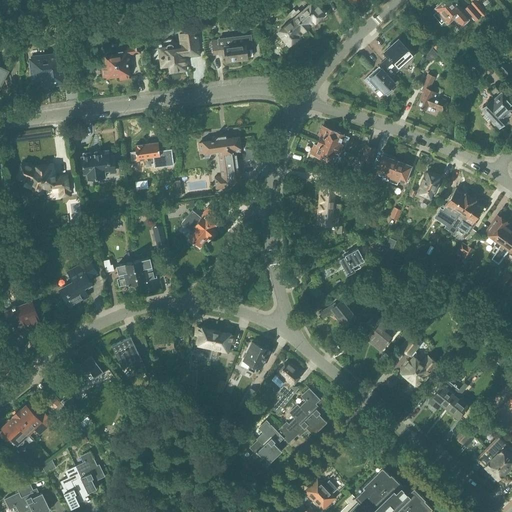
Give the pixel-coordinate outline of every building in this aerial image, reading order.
[(460,26),(463,24),(464,24),(468,22),(467,20),(470,17),(463,9),(462,10),(453,0),(442,0),(443,1),(441,3),(438,3),(436,5),(436,7),(433,9),(435,12),(432,15),(441,24),(445,21),(448,24),(454,19),(460,26)] [(477,12),(480,17),(481,18),(487,12),(475,0),(466,0),(470,4),(477,12)] [(291,11),(307,29),(315,22),(316,23),(325,15),(312,1),(300,12),(298,9),(295,11),(293,9),(291,11)] [(477,12),(470,4),(464,9),(475,21),(480,17),(477,12)] [(307,29),(291,11),(287,15),(291,20),(278,33),(289,46),(298,38),(298,37),(307,29)] [(199,55),(197,41),(195,23),(179,25),(182,48),(174,49),(173,47),(173,46),(173,45),(172,45),(171,44),(170,44),(169,44),(168,44),(168,45),(167,45),(167,46),(166,47),(166,48),(167,50),(160,51),(162,64),(165,66),(169,66),(170,72),(183,70),(185,67),(185,64),(186,64),(187,63),(187,62),(187,61),(187,60),(186,59),(185,59),(185,58),(184,58),(184,57),(199,55)] [(214,55),(226,53),(226,61),(247,59),(247,58),(253,57),(252,50),(246,51),(245,45),(252,44),(251,36),(218,39),(219,41),(212,42),(214,55)] [(131,39),(133,51),(140,50),(139,38),(131,39)] [(389,58),(384,63),(392,72),(393,74),(414,56),(399,40),(384,53),(389,58)] [(104,77),(119,75),(119,79),(129,78),(128,64),(129,64),(131,64),(131,57),(131,50),(127,51),(127,49),(124,49),(125,51),(118,52),(118,54),(106,56),(107,65),(103,65),(104,77)] [(483,67),(489,62),(480,53),(470,62),(475,68),(480,64),(483,67)] [(64,83),(60,56),(41,58),(41,55),(31,56),(32,59),(30,60),(33,80),(45,79),(46,86),(64,83)] [(384,63),(364,80),(375,92),(380,89),(384,93),(395,84),(392,80),(396,76),(393,74),(392,72),(384,63)] [(510,81),(511,78),(511,71),(505,63),(499,68),(510,81)] [(416,107),(425,111),(428,105),(443,111),(447,103),(432,96),(434,92),(429,89),(434,77),(427,74),(420,90),(423,92),(416,107)] [(489,101),(482,108),(493,119),(489,123),(494,128),(498,124),(499,126),(508,118),(506,117),(511,111),(511,101),(511,102),(511,103),(506,98),(506,97),(501,92),(495,86),(489,92),(492,96),(488,100),(489,101)] [(318,143),(325,146),(326,144),(339,150),(342,145),(345,146),(349,138),(342,135),(341,133),(338,131),(336,132),(327,128),(322,126),(318,135),(321,136),(318,143)] [(227,135),(213,137),(213,140),(211,140),(211,141),(200,143),(201,153),(200,153),(201,157),(209,156),(209,152),(214,151),(215,152),(216,153),(219,153),(222,176),(215,177),(217,189),(243,185),(240,166),(238,166),(236,151),(241,150),(239,137),(227,139),(227,135)] [(136,152),(131,153),(132,160),(137,160),(147,159),(147,157),(153,156),(155,167),(173,165),(171,150),(159,151),(158,143),(135,146),(136,152)] [(325,146),(318,143),(317,145),(314,144),(310,153),(315,155),(325,159),(326,161),(328,162),(330,161),(332,162),(335,154),(337,155),(339,150),(326,144),(325,146)] [(363,160),(367,162),(371,163),(375,150),(375,149),(367,147),(363,160)] [(84,157),(81,157),(84,175),(87,174),(87,180),(105,178),(104,172),(115,170),(113,156),(109,157),(108,151),(100,152),(101,154),(90,156),(90,153),(84,154),(84,157)] [(385,192),(389,182),(397,161),(383,155),(375,176),(371,174),(367,185),(385,192)] [(397,161),(389,182),(397,184),(398,181),(405,183),(411,166),(397,161)] [(53,164),(45,165),(43,165),(38,165),(37,166),(35,167),(23,162),(17,179),(34,187),(33,189),(34,191),(39,193),(42,192),(44,188),(58,186),(59,197),(71,195),(70,192),(68,175),(57,176),(55,167),(54,167),(53,164)] [(353,176),(366,180),(367,180),(369,173),(368,173),(371,163),(367,162),(365,167),(364,167),(363,170),(355,168),(353,176)] [(431,200),(440,178),(427,173),(419,192),(421,193),(420,195),(431,200)] [(319,202),(333,204),(334,194),(341,194),(341,190),(355,191),(356,187),(358,187),(359,181),(345,180),(345,186),(342,186),(342,185),(321,184),(319,202)] [(450,231),(452,227),(451,226),(452,224),(470,196),(462,191),(461,192),(455,188),(444,207),(451,212),(448,216),(450,218),(444,227),(450,231)] [(452,224),(451,226),(452,227),(456,229),(458,227),(467,233),(468,230),(470,232),(474,225),(472,224),(483,206),(477,202),(478,202),(470,196),(452,224)] [(341,204),(333,204),(319,202),(317,224),(338,225),(339,211),(340,211),(341,204)] [(194,212),(184,224),(194,232),(189,238),(200,247),(204,241),(202,239),(206,234),(210,238),(216,231),(213,228),(217,224),(218,225),(223,219),(209,207),(204,213),(204,214),(201,218),(194,212)] [(401,210),(394,207),(390,217),(397,220),(401,210)] [(492,252),(495,254),(500,246),(511,230),(511,229),(506,226),(508,223),(507,221),(507,220),(501,216),(500,217),(498,215),(485,233),(490,236),(490,238),(493,239),(494,240),(494,241),(493,242),(494,245),(494,246),(495,247),(492,252)] [(511,230),(500,246),(495,254),(497,256),(504,248),(511,253),(511,230)] [(159,248),(167,246),(164,234),(156,236),(159,248)] [(387,250),(391,252),(396,241),(389,238),(385,248),(387,250)] [(387,250),(385,248),(378,241),(374,246),(383,255),(387,250)] [(462,242),(456,252),(462,256),(468,246),(462,242)] [(474,249),(468,246),(462,256),(468,259),(474,249)] [(359,263),(364,260),(358,248),(344,255),(345,257),(340,259),(348,275),(355,271),(355,270),(361,267),(359,263)] [(419,256),(409,250),(402,262),(411,270),(419,256)] [(133,261),(138,281),(157,277),(155,269),(153,270),(150,257),(133,261)] [(109,260),(104,261),(106,272),(114,271),(113,265),(111,265),(109,260)] [(97,274),(96,271),(91,261),(69,272),(73,281),(58,289),(68,307),(89,296),(84,288),(92,284),(89,278),(97,274)] [(119,286),(138,281),(133,261),(117,265),(119,277),(117,278),(119,286)] [(511,276),(507,273),(501,282),(507,286),(509,284),(511,279),(511,276)] [(323,318),(334,312),(345,325),(355,317),(346,306),(349,303),(345,298),(335,306),(334,304),(319,312),(323,318)] [(4,310),(10,326),(15,324),(18,330),(28,326),(29,328),(41,323),(32,300),(4,310)] [(391,337),(384,331),(388,325),(376,315),(365,324),(372,329),(368,335),(364,332),(353,341),(358,347),(368,339),(381,350),(391,337)] [(168,327),(168,334),(154,336),(155,350),(174,347),(174,345),(180,344),(178,326),(168,327)] [(197,344),(195,352),(204,354),(203,359),(210,360),(210,358),(216,331),(206,329),(205,328),(202,327),(200,328),(198,327),(196,336),(199,336),(197,344)] [(216,331),(210,358),(217,359),(219,349),(228,351),(230,343),(232,344),(234,335),(232,335),(231,333),(228,333),(226,333),(216,331)] [(137,336),(141,345),(145,342),(143,333),(137,336)] [(111,345),(121,367),(133,362),(138,375),(147,371),(131,336),(111,345)] [(414,350),(408,346),(414,339),(408,336),(405,340),(400,347),(411,355),(414,350)] [(243,360),(241,366),(248,369),(254,372),(257,366),(261,368),(269,351),(252,342),(243,360)] [(74,386),(78,391),(103,373),(91,356),(65,375),(70,381),(66,385),(70,389),(74,386)] [(435,362),(428,356),(421,364),(413,358),(401,372),(409,379),(409,381),(412,383),(414,383),(417,385),(429,370),(428,370),(435,362)] [(294,367),(287,362),(276,375),(285,383),(278,392),(282,395),(271,410),(277,415),(297,390),(291,385),(300,375),(292,369),(294,367)] [(220,380),(216,390),(223,392),(226,382),(220,380)] [(460,387),(464,382),(460,380),(451,392),(442,384),(432,397),(433,397),(428,402),(436,408),(439,403),(445,407),(461,387),(460,387)] [(461,387),(445,407),(458,418),(463,413),(464,414),(468,408),(457,398),(468,385),(464,382),(460,387),(461,387)] [(250,388),(242,402),(250,406),(258,392),(250,388)] [(300,406),(320,428),(327,422),(323,418),(327,415),(325,413),(330,407),(321,397),(320,399),(309,388),(300,396),(305,401),(300,406)] [(14,416),(15,417),(21,423),(19,424),(28,434),(34,428),(40,434),(52,422),(43,412),(39,416),(28,404),(21,412),(20,411),(14,416)] [(320,428),(300,406),(297,404),(290,411),(296,417),(289,424),(286,421),(282,426),(294,439),(298,434),(300,436),(308,429),(313,435),(320,428)] [(72,416),(67,420),(80,436),(85,432),(72,416)] [(15,417),(3,428),(4,430),(0,433),(6,440),(7,439),(12,444),(15,441),(17,444),(18,444),(18,445),(19,445),(20,445),(21,445),(22,445),(23,444),(23,443),(24,443),(24,442),(24,441),(24,440),(23,439),(23,438),(28,434),(19,424),(21,423),(15,417)] [(87,417),(80,423),(86,431),(94,424),(87,417)] [(294,439),(282,426),(277,431),(266,420),(259,426),(264,431),(256,438),(257,440),(275,458),(282,451),(276,445),(283,438),(288,443),(294,439)] [(454,437),(463,445),(472,435),(463,427),(454,437)] [(363,428),(358,432),(363,437),(368,432),(363,428)] [(489,445),(486,449),(508,470),(511,465),(511,454),(508,451),(511,448),(501,439),(493,447),(490,445),(489,445)] [(255,475),(260,471),(266,477),(273,470),(267,465),(275,458),(257,440),(251,446),(255,450),(247,458),(248,458),(243,463),(255,475)] [(484,455),(478,461),(488,471),(486,473),(491,479),(494,476),(498,480),(508,470),(486,449),(482,453),(484,455)] [(75,466),(87,492),(88,493),(97,489),(94,484),(99,482),(98,480),(105,476),(99,464),(97,465),(90,451),(82,455),(85,462),(75,466)] [(26,462),(27,462),(28,463),(28,464),(29,464),(30,465),(31,465),(32,466),(33,466),(34,466),(35,466),(36,466),(38,466),(39,466),(31,457),(26,462)] [(56,468),(52,459),(43,467),(45,473),(56,468)] [(87,492),(75,466),(67,470),(70,477),(60,481),(64,489),(62,490),(71,509),(79,505),(76,498),(87,492)] [(427,511),(432,507),(424,499),(425,498),(414,486),(407,492),(402,487),(403,486),(391,474),(390,474),(382,467),(362,486),(364,488),(354,498),(362,506),(356,511),(354,509),(351,511),(427,511)] [(325,485),(318,477),(304,491),(307,495),(306,496),(312,502),(313,501),(323,511),(337,498),(333,493),(338,489),(329,480),(325,485)] [(18,511),(24,511),(46,502),(42,493),(40,494),(37,488),(33,490),(30,483),(29,484),(17,490),(18,492),(4,499),(8,508),(15,505),(18,511)] [(46,502),(24,511),(45,511),(50,510),(46,502)]
